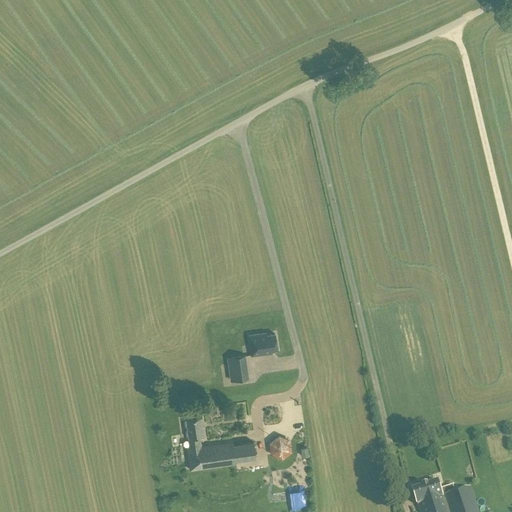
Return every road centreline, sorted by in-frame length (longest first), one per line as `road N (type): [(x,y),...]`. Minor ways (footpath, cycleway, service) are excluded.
road 1 (unclassified): [(0,250),(292,89),(497,0)]
road 2 (unknown): [(305,83),(408,511)]
road 3 (unknown): [(452,19),(511,256)]
